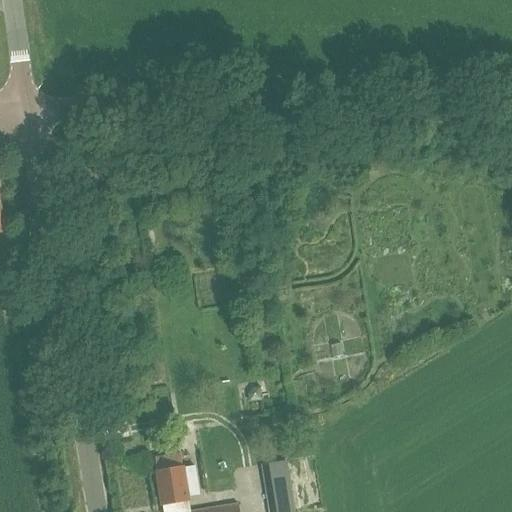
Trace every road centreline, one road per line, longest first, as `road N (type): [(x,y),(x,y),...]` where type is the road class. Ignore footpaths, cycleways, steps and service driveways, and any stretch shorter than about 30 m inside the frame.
road 1 (unclassified): [(41,123),(511,120)]
road 2 (unclassified): [(105,511),(41,123)]
road 3 (unclassified): [(41,123),(15,0)]
